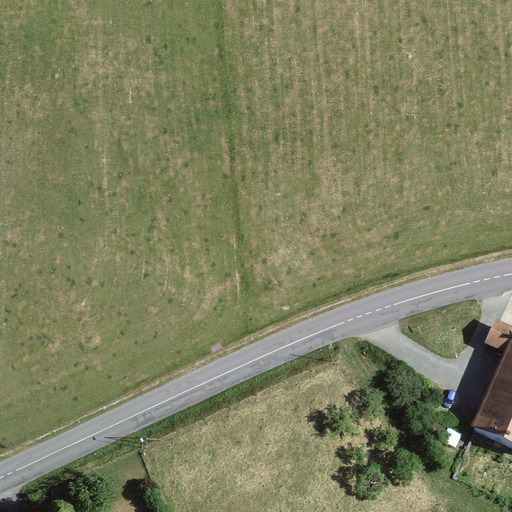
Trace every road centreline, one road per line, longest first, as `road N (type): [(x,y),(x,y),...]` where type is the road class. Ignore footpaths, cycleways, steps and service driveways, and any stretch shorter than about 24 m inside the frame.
road 1 (tertiary): [(0,479),(329,328),(511,275)]
road 2 (unknown): [(368,314),(461,393)]
